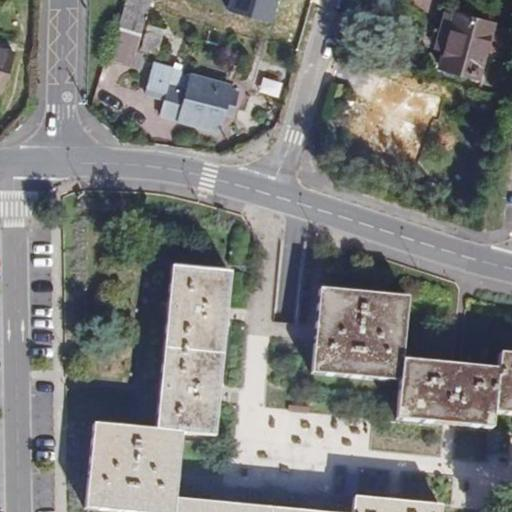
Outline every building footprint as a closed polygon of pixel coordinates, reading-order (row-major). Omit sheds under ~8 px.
[(126,0),(121,20),(143,27),(150,0),(126,0)] [(273,22),(278,0),(230,0),(228,10),(273,22)] [(446,50),(442,66),(478,77),(486,50),(493,28),(493,25),(447,11),(437,48),(446,50)] [(121,20),(109,58),(141,69),(145,56),(129,50),(135,34),(141,36),(143,27),(121,20)] [(0,93),(2,94),(15,51),(0,47),(0,93)] [(174,69),(181,71),(183,65),(176,63),(174,69)] [(166,100),(161,116),(218,132),(223,114),(231,116),(238,92),(230,90),(231,86),(192,75),(192,77),(180,74),(181,71),(174,69),(156,64),(147,94),(166,100)] [(383,74),(362,142),(411,157),(426,104),(431,105),(436,90),(383,74)] [(229,274),(171,268),(155,430),(181,433),(214,436),(229,274)] [(511,415),(511,355),(499,354),(497,370),(401,361),(407,298),(318,289),(310,374),(398,382),(394,420),(491,429),(493,413),(511,415)] [(296,511),(174,500),(181,433),(155,430),(121,427),(93,424),(85,509),(115,511),(439,511),(440,507),(352,498),(350,511),(296,511)]
